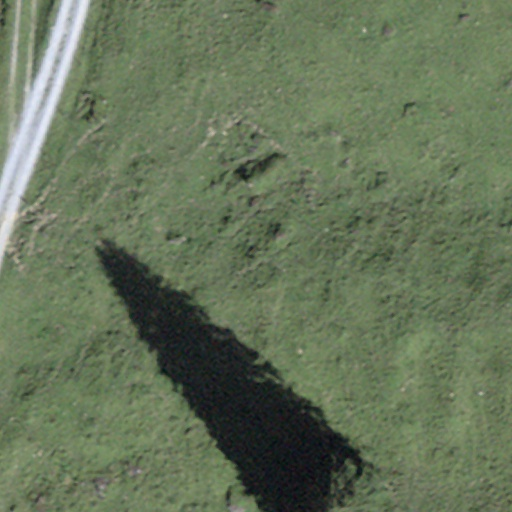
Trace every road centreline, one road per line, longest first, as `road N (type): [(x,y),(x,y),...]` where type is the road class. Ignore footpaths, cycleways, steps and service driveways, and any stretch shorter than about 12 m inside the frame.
road 1 (track): [(0,237),(62,0)]
road 2 (track): [(12,197),(7,80),(14,0)]
